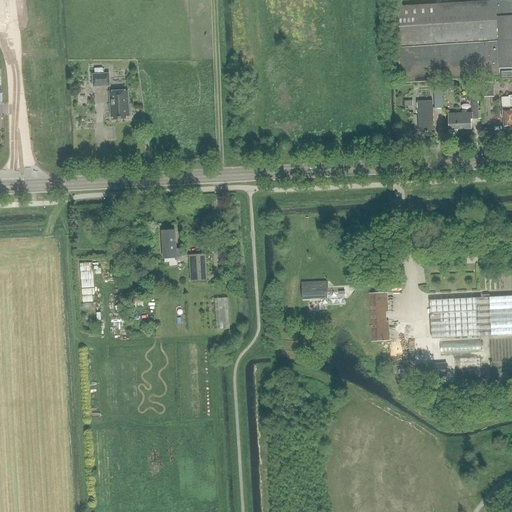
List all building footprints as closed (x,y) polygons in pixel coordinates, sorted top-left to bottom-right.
[(398,53),(498,47),(496,17),(511,15),(511,0),(495,1),(395,7),(398,53)] [(498,47),(398,53),(400,84),(500,77),(498,47)] [(92,74),(93,88),(110,87),(109,73),(103,74),(95,74),(92,74)] [(493,83),(483,83),(483,97),(490,97),(490,89),(493,89),(493,83)] [(129,117),(128,91),(109,92),(111,118),(114,117),(114,120),(126,119),(126,117),(129,117)] [(443,108),(442,92),(434,92),(434,108),(443,108)] [(501,108),(501,117),(503,117),(503,127),(511,126),(511,95),(508,96),(509,107),(501,108)] [(471,113),(448,114),(448,134),(457,134),(457,130),(471,129),(470,119),(478,119),(480,119),(479,111),(478,111),(477,96),(468,96),(468,102),(471,102),(471,113)] [(417,101),(417,115),(419,115),(420,132),(425,131),(425,132),(428,132),(427,131),(434,131),(432,101),(417,101)] [(181,250),(176,250),(175,231),(162,232),(164,258),(176,258),(176,257),(181,256),(181,250)] [(206,254),(189,255),(190,282),(208,281),(206,254)] [(92,262),(80,262),(81,287),(94,287),(92,262)] [(328,281),(301,283),(302,300),(320,299),(321,306),(345,305),(345,292),(327,292),(327,289),(328,289),(328,287),(327,287),(326,282),(328,282),(328,281)] [(390,340),(387,292),(387,291),(368,292),(371,341),(390,340)] [(511,333),(511,293),(429,298),(431,338),(511,333)] [(215,297),(216,328),(231,327),(230,297),(215,297)] [(143,298),(138,298),(131,298),(131,307),(143,307),(143,298)] [(447,378),(447,364),(417,366),(417,379),(447,378)]
